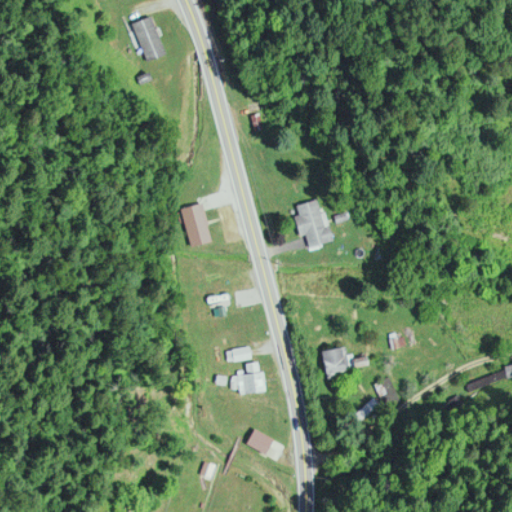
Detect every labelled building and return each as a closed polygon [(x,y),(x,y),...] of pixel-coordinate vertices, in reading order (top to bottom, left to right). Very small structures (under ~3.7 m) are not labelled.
[(131,23),(140,64),(163,58),(154,18),(131,23)] [(320,200),(291,207),(298,238),(304,237),(306,248),(330,243),(320,200)] [(210,244),(200,204),(179,210),(189,249),(210,244)] [(401,339),(390,342),(392,348),(403,345),(401,339)] [(320,352),(324,380),(350,376),(349,370),(366,368),(364,356),(343,359),(341,349),(320,352)] [(246,379),(251,394),(263,390),(258,375),(251,377),(246,379)] [(377,384),(383,410),(399,406),(392,380),(377,384)]
